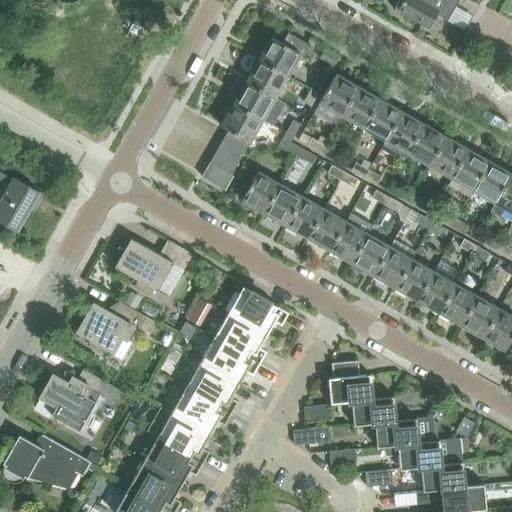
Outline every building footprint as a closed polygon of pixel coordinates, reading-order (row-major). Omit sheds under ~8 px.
[(456,7),(443,0),(403,0),(397,11),(429,29),(437,15),(448,21),(456,7)] [(288,33),(282,43),(272,37),(259,60),(288,76),(300,54),(304,56),(310,45),(288,33)] [(246,82),(275,98),(288,76),(259,60),(246,82)] [(341,116),(358,87),(335,74),(319,103),(341,116)] [(311,89),(318,94),(325,81),(318,77),(311,89)] [(285,103),(275,98),(246,82),(241,79),(234,91),(235,94),(238,96),(234,104),(263,120),(272,125),(285,103)] [(341,116),(363,128),(380,99),(358,87),(341,116)] [(318,94),(311,89),(303,102),(311,106),(318,94)] [(363,128),(385,141),(402,112),(380,99),(363,128)] [(221,126),(228,130),(250,142),(263,120),(234,104),(221,126)] [(402,162),(407,153),(424,124),(402,112),(385,141),(380,149),(402,162)] [(293,120),(286,133),(293,138),(301,125),(293,120)] [(407,153),(429,165),(445,137),(424,124),(407,153)] [(228,130),(222,140),(244,153),(250,142),(228,130)] [(291,142),(293,138),(286,133),(279,146),(286,150),(291,142)] [(429,165),(451,178),(467,149),(445,137),(429,165)] [(308,146),(321,153),(325,146),(312,138),(308,146)] [(218,149),(239,161),(244,153),(222,140),(218,149)] [(303,149),(291,142),(286,150),(298,157),(303,149)] [(321,153),(333,160),(338,153),(325,146),(321,153)] [(239,161),(218,149),(210,162),(232,174),(239,161)] [(303,149),(298,157),(312,164),(316,157),(303,149)] [(451,178),(473,190),(489,161),(467,149),(451,178)] [(473,190),(495,203),(511,174),(489,161),(473,190)] [(225,190),(233,175),(232,174),(210,162),(201,177),(225,190)] [(369,170),(356,163),(352,170),(365,178),(369,170)] [(328,173),(341,180),(345,173),(332,165),(328,173)] [(382,177),(369,170),(365,178),(377,185),(382,177)] [(241,200),(264,213),(280,184),(258,171),(241,200)] [(345,173),(341,180),(354,187),(358,180),(345,173)] [(495,203),(511,212),(511,174),(495,203)] [(0,201),(0,221),(17,231),(40,192),(14,177),(0,201)] [(264,213),(286,225),(302,197),(280,184),(264,213)] [(413,194),(400,187),(396,195),(409,202),(413,194)] [(372,198),(385,205),(389,197),(376,190),(372,198)] [(413,194),(409,202),(422,209),(426,202),(413,194)] [(286,225),(308,238),(324,209),(302,197),(286,225)] [(389,197),(385,205),(397,212),(402,204),(389,197)] [(308,238),(329,250),(346,222),(324,209),(308,238)] [(440,220),(453,227),(457,219),(444,212),(440,220)] [(416,222),(429,229),(433,222),(420,214),(416,222)] [(453,227),(466,234),(470,226),(457,219),(453,227)] [(329,250),(351,263),(368,234),(346,222),(329,250)] [(433,222),(429,229),(442,237),(446,229),(433,222)] [(351,263),(374,276),(390,247),(368,234),(351,263)] [(488,236),(484,244),(497,251),(501,244),(488,236)] [(460,247),(473,254),(477,246),(464,239),(460,247)] [(115,267),(135,278),(132,285),(141,291),(145,284),(157,291),(173,264),(183,270),(192,254),(168,240),(159,254),(135,241),(128,252),(118,247),(119,259),(115,267)] [(511,254),(511,249),(501,244),(497,251),(510,258),(511,254)] [(477,246),(473,254),(486,261),(490,253),(477,246)] [(374,276),(395,288),(412,259),(390,247),(374,276)] [(395,288),(417,300),(434,271),(412,259),(395,288)] [(455,284),(434,271),(417,300),(439,313),(455,284)] [(477,296),(455,284),(439,313),(461,325),(477,296)] [(239,293),(228,312),(267,334),(275,321),(282,325),(289,313),(243,287),(239,293)] [(461,325),(483,338),(499,309),(477,296),(461,325)] [(89,342),(91,347),(100,353),(105,351),(107,348),(113,352),(122,337),(126,339),(133,328),(146,335),(154,321),(118,301),(111,314),(94,304),(78,332),(91,339),(89,342)] [(511,316),(499,309),(483,338),(505,351),(511,338),(511,316)] [(218,331),(214,337),(260,363),(267,352),(260,348),(267,334),(228,312),(218,331)] [(260,363),(214,337),(199,362),(239,384),(246,371),(253,375),(260,363)] [(372,399),(372,398),(370,374),(359,375),(358,360),(331,363),(333,378),(328,378),(331,404),(351,402),(351,401),(372,399)] [(239,384),(199,362),(185,387),(231,413),(238,402),(231,398),(239,384)] [(53,375),(45,388),(40,397),(49,402),(56,406),(51,415),(79,431),(100,394),(113,402),(120,390),(83,369),(77,380),(72,377),(69,384),(53,375)] [(231,413),(185,387),(171,412),(209,435),(218,421),(225,425),(231,413)] [(393,396),(372,398),(372,399),(351,401),(351,402),(354,425),(363,425),(374,423),(395,421),(395,420),(428,416),(426,401),(401,403),(402,410),(394,411),(393,396)] [(304,407),(305,421),(331,419),(330,404),(304,407)] [(209,435),(171,412),(157,437),(203,463),(210,452),(203,448),(209,435)] [(386,446),(398,445),(397,445),(418,443),(418,442),(434,440),(432,416),(422,417),(416,418),(395,420),(395,421),(374,423),(375,432),(377,447),(386,446)] [(464,417),(456,431),(466,436),(474,423),(464,417)] [(320,443),(319,428),(293,430),(294,445),(320,443)] [(101,469),(101,468),(42,434),(36,444),(19,435),(2,464),(3,464),(2,467),(1,472),(3,477),(6,481),(11,484),(16,484),(21,483),(25,480),(27,478),(29,476),(68,486),(76,472),(83,476),(90,463),(101,469)] [(157,437),(153,443),(143,462),(182,485),(189,471),(196,475),(203,463),(157,437)] [(398,454),(400,469),(421,467),(442,465),(441,464),(453,463),(452,455),(460,454),(459,438),(439,440),(434,440),(418,442),(418,443),(397,445),(398,445),(386,446),(386,455),(398,454)] [(357,463),(355,449),(329,451),(331,466),(357,463)] [(132,482),(128,487),(129,488),(171,511),(175,511),(181,502),(174,498),(182,485),(143,462),(132,482)] [(428,491),(443,489),(465,486),(462,462),(453,463),(441,464),(442,465),(421,467),(423,490),(423,491),(428,491)] [(392,484),(391,469),(365,472),(366,486),(392,484)] [(443,489),(445,511),(444,511),(448,511),(470,510),(470,511),(487,509),(484,484),(465,486),(443,489)] [(171,511),(129,488),(113,511),(171,511)] [(429,504),(428,491),(423,491),(423,490),(416,491),(417,506),(429,504)]
